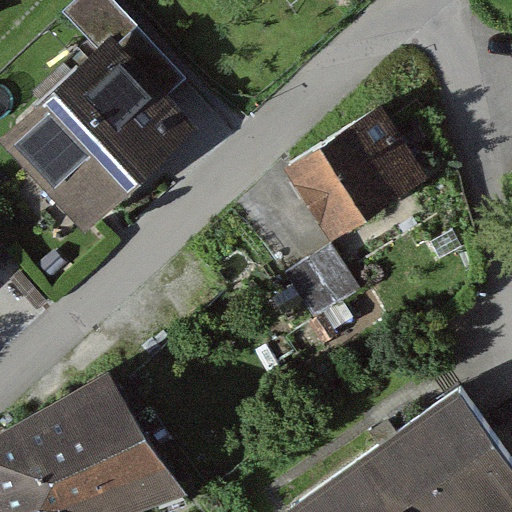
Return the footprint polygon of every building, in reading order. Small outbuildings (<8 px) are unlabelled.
[(187,74),(118,0),(69,0),(64,5),(98,42),(113,29),(169,90),(187,74)] [(169,90),(113,29),(98,42),(1,131),(85,223),(197,121),(169,90)] [(380,100),(288,158),(330,224),(422,166),(380,100)] [(331,241),(288,271),(318,314),(361,284),(331,241)] [(54,248),(39,262),(53,276),(68,262),(54,248)] [(123,511),(190,491),(109,367),(0,427),(0,511),(19,511),(59,498),(63,511),(123,511)] [(511,511),(511,450),(460,378),(291,499),(300,511),(511,511)] [(19,511),(63,511),(59,498),(19,511)]
